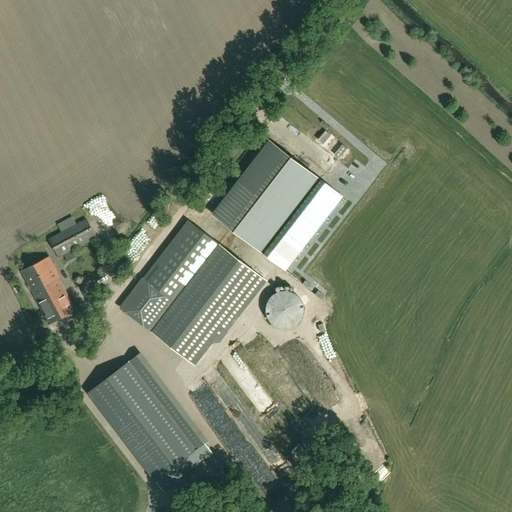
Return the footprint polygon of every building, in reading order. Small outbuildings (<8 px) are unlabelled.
[(331,135),(326,130),(318,139),(323,144),(331,135)] [(347,149),(342,145),(334,154),(339,158),(347,149)] [(96,237),(87,219),(49,239),(58,257),(96,237)] [(236,319),(266,280),(222,246),(193,284),(180,274),(165,294),(143,276),(121,305),(142,323),(192,362),(230,313),(236,319)] [(151,271),(167,283),(186,260),(170,247),(151,271)] [(75,310),(57,277),(60,276),(49,256),(21,271),(49,324),(75,310)] [(312,285),(305,280),(302,284),(308,289),(312,285)] [(324,295),(318,290),(315,294),(321,299),(324,295)] [(302,318),(304,313),(304,308),(303,302),(300,298),(296,294),(291,292),(286,291),(280,291),(275,293),(271,297),(268,301),(266,306),(266,311),(267,317),(270,321),(274,325),(279,327),(284,328),(290,328),(295,326),(299,323),(302,318)] [(139,351),(86,392),(125,442),(162,491),(213,454),(204,442),(207,440),(139,351)]
